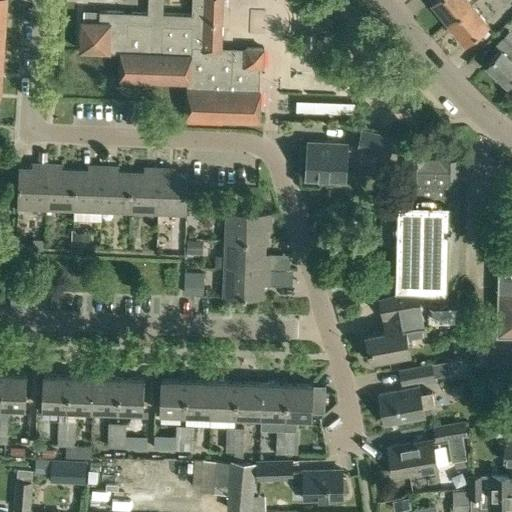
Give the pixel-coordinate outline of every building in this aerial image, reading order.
[(185,120),(258,123),(259,116),(259,91),(256,91),(256,76),(258,76),(258,67),(261,67),(262,49),(220,48),(221,0),(191,0),(191,14),(162,13),(162,0),(148,0),(148,14),(100,12),(99,21),(82,20),(80,20),(79,50),(120,52),(119,79),(129,79),(187,81),(185,120)] [(447,20),(448,22),(470,4),(474,0),(430,0),(447,20)] [(470,4),(448,22),(464,40),(485,22),(470,4)] [(506,85),(511,78),(511,60),(507,55),(511,50),(511,33),(509,30),(500,39),(495,44),(499,48),(484,64),(506,85)] [(305,101),(305,112),(353,113),(353,102),(305,101)] [(393,136),(362,129),(357,148),(389,155),(393,136)] [(348,146),(307,144),(303,187),(344,187),(348,146)] [(459,159),(405,158),(405,200),(380,200),(379,244),(396,245),(395,288),(456,289),(459,159)] [(44,208),(46,163),(37,163),(37,169),(17,168),(16,207),(44,208)] [(44,208),(72,209),(74,170),(55,169),(56,164),(46,163),(44,208)] [(74,170),(72,209),(100,210),(102,165),(93,165),(93,171),(74,170)] [(100,210),(128,211),(130,172),(112,172),(112,166),(102,165),(100,210)] [(130,172),(128,211),(157,212),(158,167),(149,167),(149,173),(130,172)] [(158,167),(157,212),(185,214),(187,174),(168,174),(168,168),(158,167)] [(224,211),(223,239),(266,241),(267,232),(272,233),(273,213),(224,211)] [(75,233),(75,250),(88,250),(88,233),(75,233)] [(188,252),(202,253),(202,239),(188,239),(188,252)] [(223,239),(222,267),(290,274),(290,257),(267,257),(266,251),(266,241),(223,239)] [(33,241),(32,251),(43,251),(43,241),(33,241)] [(511,253),(498,253),(496,337),(511,337),(511,253)] [(290,274),(222,267),(221,301),(242,305),(264,303),(265,288),(292,289),(293,273),(290,274)] [(203,274),(185,274),(185,296),(202,296),(203,274)] [(404,337),(418,334),(414,314),(419,313),(416,293),(408,293),(379,298),(383,319),(389,318),(391,330),(366,335),(371,361),(408,354),(404,337)] [(428,308),(457,309),(458,300),(428,299),(428,308)] [(466,333),(465,309),(439,310),(440,334),(466,333)] [(475,349),(475,364),(487,364),(487,349),(475,349)] [(435,377),(449,374),(447,361),(432,363),(435,377)] [(399,370),(401,383),(424,378),(425,384),(434,382),(430,364),(399,370)] [(0,373),(0,406),(25,407),(26,374),(0,373)] [(41,408),(66,409),(68,376),(42,375),(41,408)] [(66,409),(92,410),(93,377),(68,376),(66,409)] [(93,377),(92,410),(117,411),(118,377),(93,377)] [(144,378),(118,377),(117,411),(142,412),(144,378)] [(184,413),(186,380),(160,379),(159,412),(184,413)] [(184,413),(210,413),(211,381),(186,380),(184,413)] [(211,381),(210,413),(235,414),(236,382),(211,381)] [(236,382),(235,414),(260,415),(261,383),(236,382)] [(286,384),(261,383),(260,415),(285,416),(286,384)] [(285,416),(285,428),(294,429),(296,429),(297,417),(311,417),(312,385),(286,384),(285,416)] [(424,416),(436,414),(434,406),(435,406),(432,392),(420,394),(419,386),(378,394),(384,423),(424,416)] [(324,392),(312,392),(311,409),(324,409),(324,392)] [(504,412),(491,411),(489,436),(503,437),(504,412)] [(57,445),(65,445),(66,420),(58,420),(57,445)] [(66,420),(65,445),(75,446),(76,421),(66,420)] [(115,447),(116,422),(108,422),(107,447),(115,447)] [(125,423),(116,422),(115,447),(125,447),(125,423)] [(457,455),(458,459),(469,457),(465,434),(467,434),(464,422),(434,427),(437,440),(452,437),(456,456),(457,455)] [(175,449),(183,450),(184,425),(176,425),(175,449)] [(184,425),(183,450),(192,450),(193,426),(184,425)] [(225,451),(233,451),(234,427),(226,426),(225,451)] [(234,427),(233,451),(243,452),(244,427),(234,427)] [(276,429),(275,453),(284,453),(285,428),(277,428),(276,429)] [(432,439),(388,447),(393,477),(437,469),(432,439)] [(511,439),(505,439),(503,461),(511,462),(511,439)] [(10,455),(24,455),(24,448),(10,447),(10,455)] [(43,457),(52,457),(55,457),(55,450),(44,449),(43,457)] [(233,463),(242,464),(243,452),(233,451),(233,460),(233,463)] [(87,461),(53,459),(52,467),(51,481),(86,484),(87,461)] [(348,490),(345,478),(343,478),(343,470),(293,471),(293,459),(255,460),(256,479),(291,478),(291,485),(303,484),(303,499),(343,498),(343,490),(348,490)] [(193,483),(201,483),(203,462),(194,461),(193,483)] [(233,463),(203,462),(201,483),(201,492),(214,492),(227,493),(226,508),(251,510),(253,495),(255,465),(242,464),(233,463)] [(33,469),(18,468),(15,509),(29,510),(33,469)] [(93,473),(96,487),(108,484),(105,471),(93,473)] [(469,475),(469,491),(469,497),(470,497),(480,497),(480,506),(491,507),(490,511),(511,511),(511,495),(511,474),(491,474),(491,475),(469,475)] [(112,511),(139,511),(141,487),(111,486),(110,511),(112,511)] [(469,497),(469,491),(452,491),(452,504),(450,504),(449,511),(470,511),(470,497),(469,497)] [(267,496),(253,496),(253,510),(267,510),(267,496)] [(395,511),(411,508),(409,497),(393,500),(395,511)]
